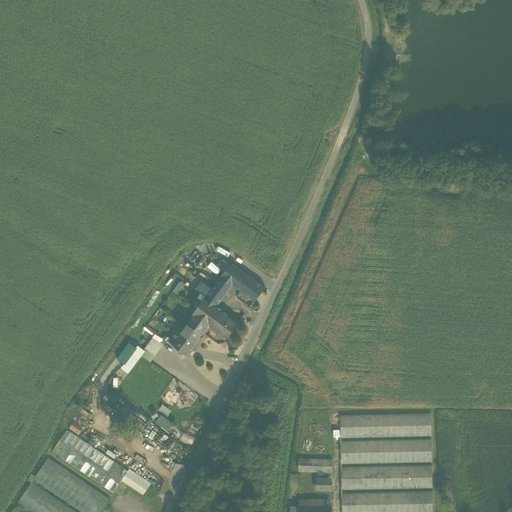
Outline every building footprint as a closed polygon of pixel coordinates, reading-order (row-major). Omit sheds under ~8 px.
[(265,286),(231,261),(221,276),(233,284),(255,300),(265,286)] [(186,283),(180,279),(183,276),(176,271),(166,283),(178,292),(186,283)] [(233,284),(221,276),(217,282),(228,290),(233,284)] [(197,287),(206,295),(212,287),(202,280),(197,287)] [(212,287),(223,296),(228,290),(217,282),(212,287)] [(206,295),(188,318),(206,332),(210,327),(223,309),(217,305),(223,296),(212,287),(206,295)] [(239,321),(223,309),(210,327),(226,339),(239,321)] [(206,332),(188,318),(170,341),(188,355),(206,332)] [(153,337),(144,349),(145,350),(142,354),(151,360),(163,343),(153,337)] [(138,344),(122,366),(129,371),(142,354),(145,350),(144,349),(138,344)] [(431,411),(341,413),(342,436),(432,434),(431,411)] [(168,429),(173,422),(162,414),(156,421),(168,429)] [(129,470),(68,429),(52,452),(114,493),(123,479),(129,470)] [(432,438),(342,440),(342,462),(432,460),(432,438)] [(332,457),(299,455),(299,469),(331,470),(332,457)] [(100,511),(111,497),(49,456),(34,479),(82,511),(100,511)] [(432,463),(342,465),(343,489),(433,487),(432,463)] [(152,482),(130,468),(129,470),(123,479),(144,494),(152,482)] [(333,476),(318,475),(317,488),(333,489),(333,476)] [(78,511),(32,481),(18,503),(31,511),(78,511)] [(433,511),(433,490),(343,492),(343,511),(433,511)]
